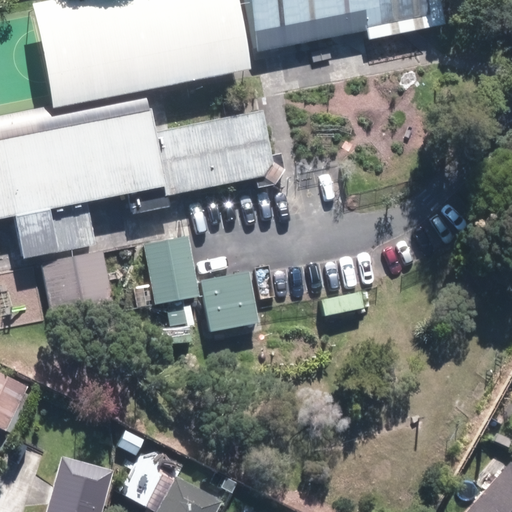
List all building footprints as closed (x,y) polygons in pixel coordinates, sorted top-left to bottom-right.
[(226,0),(59,0),(24,7),(46,111),(242,72),(226,0)] [(424,0),(243,0),(252,46),(427,15),(424,0)] [(410,79),(305,99),(315,150),(420,130),(410,79)] [(143,101),(0,128),(0,221),(11,219),(18,257),(92,242),(86,210),(167,195),(267,176),(255,116),(150,136),(143,101)] [(183,237),(139,245),(151,305),(194,297),(183,237)] [(98,252),(37,264),(49,325),(110,314),(98,252)] [(245,273),(196,282),(206,334),(255,324),(245,273)] [(332,296),(291,302),(294,323),(335,317),(332,296)] [(281,326),(261,331),(270,370),(291,365),(281,326)] [(92,511),(104,472),(55,458),(39,511),(92,511)] [(511,511),(511,469),(506,464),(462,511),(511,511)] [(210,511),(216,502),(169,477),(151,511),(210,511)]
